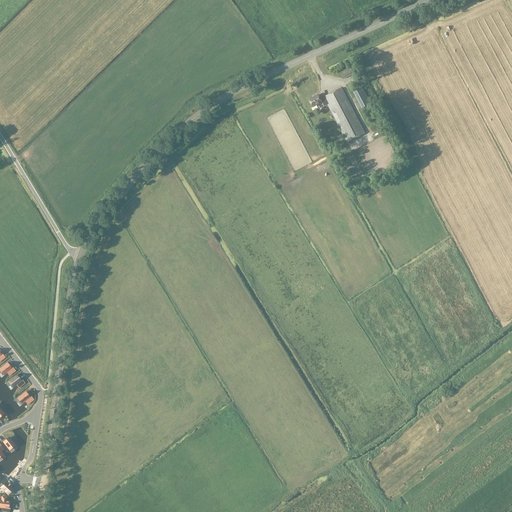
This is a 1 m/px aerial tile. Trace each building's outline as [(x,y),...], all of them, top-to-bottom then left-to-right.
[(351,69),(340,75),(342,79),(353,73),(351,69)] [(309,100),(313,107),(311,108),(313,111),(318,108),(317,106),(322,103),(324,107),(327,105),(347,143),(365,133),(341,88),(320,99),(318,95),(309,100)] [(362,89),(353,93),(361,109),(370,104),(362,89)] [(1,366),(0,367),(0,370),(2,372),(4,375),(6,373),(11,369),(7,363),(4,365),(2,367),(1,366)] [(11,379),(8,381),(9,382),(11,385),(13,387),(16,385),(21,381),(16,376),(14,378),(11,379)] [(20,395),(17,397),(18,398),(20,401),(22,404),(25,402),(29,398),(25,392),(23,394),(20,396),(20,395)] [(9,438),(3,442),(5,445),(7,447),(6,448),(8,450),(9,450),(12,448),(15,446),(9,438)] [(6,478),(0,483),(0,487),(8,495),(13,489),(10,487),(13,485),(12,484),(14,482),(10,478),(8,480),(6,478)] [(0,507),(2,508),(8,509),(8,508),(9,501),(6,501),(6,497),(2,497),(1,500),(0,500),(0,507)]
